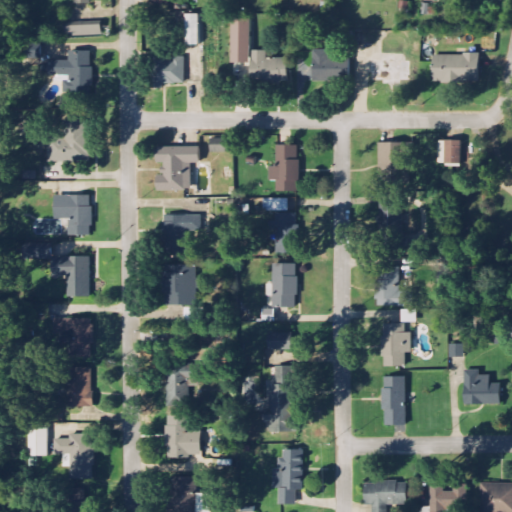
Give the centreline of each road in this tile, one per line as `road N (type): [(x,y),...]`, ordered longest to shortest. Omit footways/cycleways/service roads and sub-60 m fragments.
road 1 (residential): [(134,511),(128,0)]
road 2 (residential): [(343,511),(349,122)]
road 3 (residential): [(131,117),(198,123),(494,116)]
road 4 (residential): [(511,442),(343,446)]
